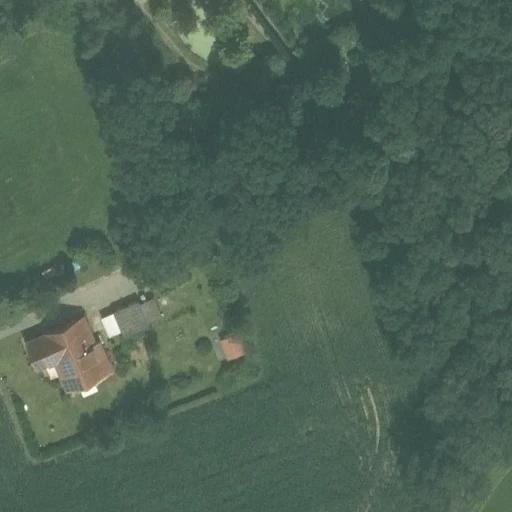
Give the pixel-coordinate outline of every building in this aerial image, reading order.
[(289,0),(286,0),(278,5),(285,16),(295,9),(289,0)] [(79,277),(87,293),(116,279),(103,252),(74,266),(79,277)] [(148,304),(110,319),(117,339),(130,334),(134,344),(160,334),(158,331),(172,326),(163,302),(149,307),(148,304)] [(93,318),(34,341),(45,370),(61,364),(72,393),(122,373),(109,342),(104,344),(93,318)] [(236,332),(217,338),(224,359),(243,352),(236,332)]
